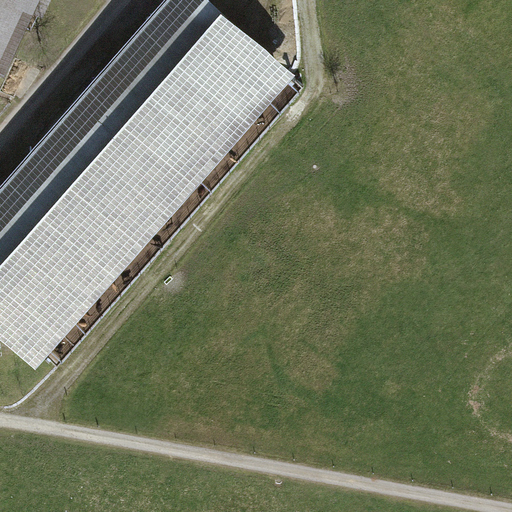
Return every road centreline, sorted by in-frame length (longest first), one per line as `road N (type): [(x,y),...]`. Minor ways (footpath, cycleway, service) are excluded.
road 1 (track): [(0,426),(489,511)]
road 2 (track): [(117,0),(0,133)]
